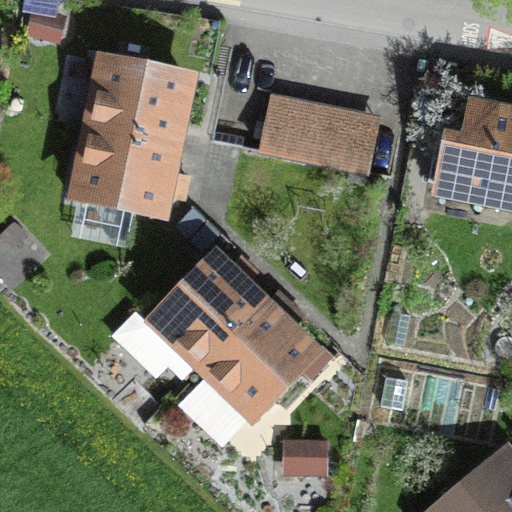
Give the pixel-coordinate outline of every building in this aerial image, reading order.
[(100,55),(85,127),(182,147),(197,75),(100,55)] [(511,103),(439,91),(420,197),(511,213),(511,103)] [(385,127),(274,104),(262,161),(373,184),(385,127)] [(165,230),(182,147),(85,127),(68,209),(165,230)] [(148,333),(199,379),(265,307),(214,261),(148,333)] [(319,357),(265,307),(199,379),(253,429),(319,357)] [(445,511),(511,511),(511,459),(509,456),(445,511)]
